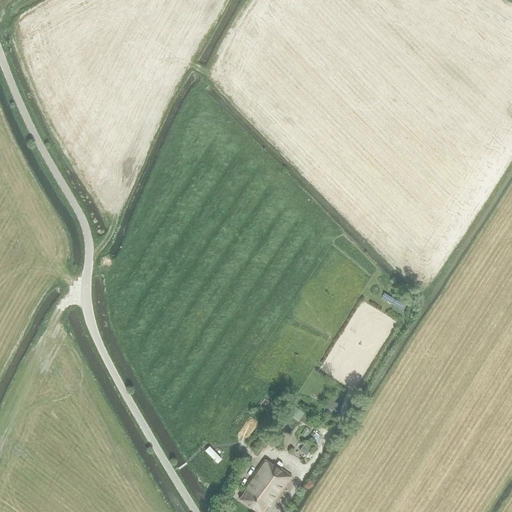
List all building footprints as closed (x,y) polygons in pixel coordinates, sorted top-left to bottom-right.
[(329,401),(325,414),(336,418),(340,405),(329,401)] [(288,413),(299,421),(306,426),(311,419),(303,414),(304,413),(294,406),(288,413)] [(239,434),(249,440),(259,423),(249,417),(239,434)] [(221,459),(209,446),(205,451),(217,463),(221,459)] [(305,446),(301,453),(308,457),(312,450),(305,446)] [(270,507),(292,477),(273,464),(273,465),(265,459),(244,488),(246,489),(239,499),(256,511),(263,511),(268,505),(270,507)]
